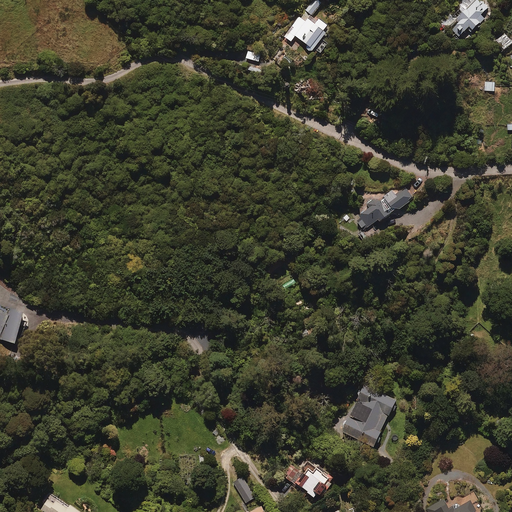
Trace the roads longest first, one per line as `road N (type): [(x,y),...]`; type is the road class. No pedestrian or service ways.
road 1 (residential): [(0,82),(113,77),(169,51),(412,167),(511,167)]
road 2 (residential): [(285,511),(225,428),(201,352),(187,334),(47,312)]
